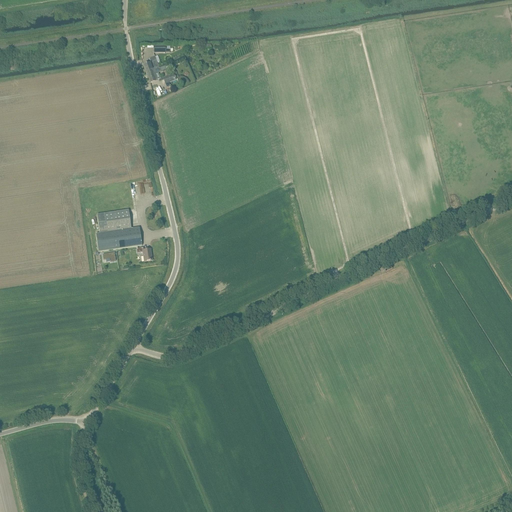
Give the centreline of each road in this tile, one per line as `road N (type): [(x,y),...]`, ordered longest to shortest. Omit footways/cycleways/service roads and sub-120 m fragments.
road 1 (unclassified): [(133,346),(159,356),(184,353),(511,199)]
road 2 (unclassified): [(133,346),(172,279),(178,246),(132,67),(124,0)]
